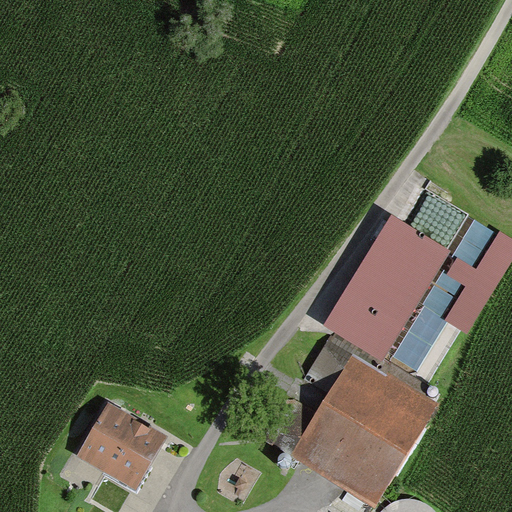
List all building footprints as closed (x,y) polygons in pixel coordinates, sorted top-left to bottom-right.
[(449,239),(467,215),(434,190),(416,214),(449,239)] [(438,381),(511,250),(511,235),(474,214),(394,356),(438,381)] [(447,261),(392,227),(328,333),(382,366),(447,261)] [(434,411),(354,363),(296,460),(376,508),(434,411)] [(164,445),(109,413),(80,462),(135,495),(164,445)]
